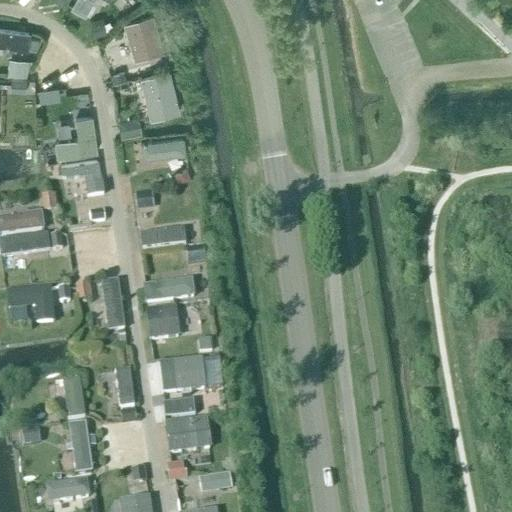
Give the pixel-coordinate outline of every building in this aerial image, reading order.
[(74,0),(74,1),(89,8),(93,0),(74,0)] [(511,0),(477,0),(511,32),(511,0)] [(138,52),(168,42),(155,5),(126,15),(138,52)] [(0,47),(30,50),(33,25),(0,20),(0,47)] [(11,51),(10,68),(31,69),(32,52),(11,51)] [(142,69),(153,111),(183,103),(172,61),(142,69)] [(13,70),(14,85),(28,84),(27,70),(13,70)] [(81,129),(57,133),(60,151),(101,144),(95,107),(78,110),(81,129)] [(125,129),(144,126),(142,110),(123,113),(125,129)] [(145,149),(188,148),(188,131),(144,132),(145,149)] [(63,154),(64,173),(86,172),(87,190),(105,189),(103,152),(63,154)] [(45,207),(0,208),(0,226),(45,225),(45,207)] [(187,223),(143,225),(144,241),(188,239),(187,223)] [(50,229),(1,231),(2,249),(51,247),(50,229)] [(206,238),(189,240),(191,257),(208,255),(206,238)] [(194,272),(145,277),(147,296),(196,291),(194,272)] [(123,274),(104,275),(105,324),(125,324),(123,274)] [(37,302),(37,315),(55,316),(56,283),(11,282),(10,301),(37,302)] [(179,300),(149,301),(150,332),(180,331),(179,300)] [(133,363),(115,364),(118,401),(136,400),(133,363)] [(172,372),(175,393),(204,390),(201,368),(172,372)] [(71,411),(89,408),(81,372),(63,375),(71,411)] [(165,397),(167,412),(198,408),(196,392),(165,397)] [(89,415),(69,418),(77,468),(96,465),(89,415)] [(208,417),(179,420),(182,443),(211,440),(208,417)] [(172,476),(190,473),(186,456),(169,459),(172,476)] [(232,465),(201,471),(204,487),(235,482),(232,465)] [(91,475),(50,476),(51,495),(92,494),(91,475)] [(120,494),(122,511),(155,511),(152,489),(120,494)] [(220,511),(220,502),(195,503),(195,495),(181,496),(181,511),(220,511)]
